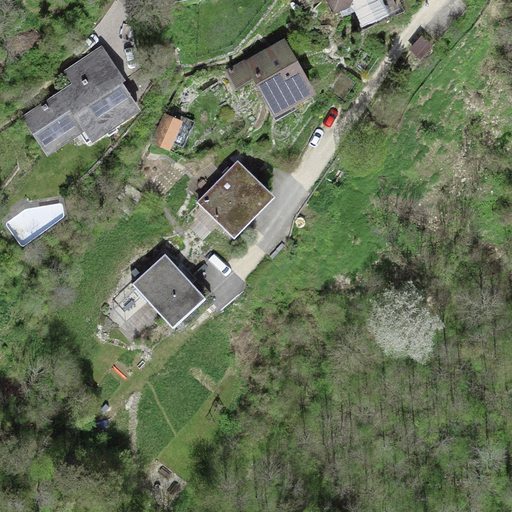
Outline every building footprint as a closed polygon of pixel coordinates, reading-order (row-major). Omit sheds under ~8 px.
[(328,0),(334,10),(356,0),(328,0)] [(364,77),(381,54),(367,44),(351,68),(364,77)] [(248,64),(275,112),(310,93),(283,45),(248,64)] [(92,53),(64,71),(73,85),(23,119),(37,140),(43,136),(50,146),(80,125),(90,140),(136,110),(110,69),(105,72),(92,53)] [(344,105),(361,81),(348,72),(331,96),(344,105)] [(164,116),(152,143),(168,150),(180,123),(164,116)] [(230,234),(269,195),(237,163),(198,203),(230,234)] [(126,182),(112,203),(128,215),(143,194),(126,182)] [(164,254),(131,284),(172,329),(211,294),(193,274),(187,279),(164,254)]
